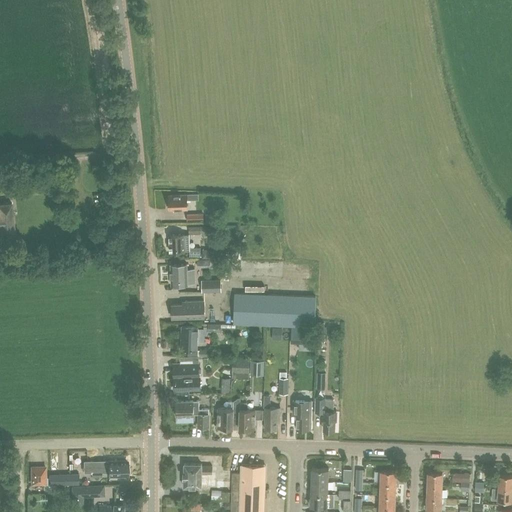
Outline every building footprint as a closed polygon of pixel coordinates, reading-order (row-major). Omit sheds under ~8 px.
[(42,186),(42,179),(36,179),(25,180),(26,188),(37,187),(37,186),(42,186)] [(170,209),(187,208),(186,200),(198,200),(198,194),(186,194),(169,195),(170,209)] [(0,234),(14,233),(11,202),(0,203),(0,234)] [(198,220),(198,213),(186,213),(187,221),(198,221),(198,220)] [(217,213),(205,213),(205,224),(217,224),(217,213)] [(170,251),(189,251),(190,250),(190,247),(189,233),(184,234),(169,234),(170,251)] [(218,258),(218,250),(202,249),(202,258),(218,258)] [(194,268),(187,268),(187,263),(170,264),(171,284),(187,284),(187,283),(194,283),(194,268)] [(221,280),(202,280),(203,291),(221,290),(221,280)] [(304,326),(315,327),(316,296),(304,295),(235,292),(233,323),(304,326)] [(172,304),(172,318),(204,317),(204,300),(185,301),(185,303),(172,304)] [(317,322),(317,334),(326,334),(326,322),(317,322)] [(207,331),(208,331),(221,332),(221,323),(208,323),(208,326),(207,331)] [(197,341),(198,328),(198,326),(182,326),(181,349),(197,350),(197,341)] [(311,328),(291,327),(291,342),(311,343),(311,328)] [(273,328),(273,339),(282,339),(282,328),(273,328)] [(249,378),(251,358),(232,358),(231,377),(249,378)] [(251,359),(251,373),(263,374),(263,359),(251,359)] [(199,375),(198,375),(198,372),(201,372),(201,369),(197,369),(197,363),(174,364),(175,388),(200,387),(199,375)] [(317,388),(321,388),(321,380),(325,380),(326,372),(318,372),(317,388)] [(288,377),(286,377),(280,377),(279,377),(279,394),(288,394),(288,377)] [(226,427),(239,427),(240,409),(240,404),(240,402),(240,397),(238,397),(233,401),(233,404),(233,408),(218,408),(217,426),(226,427)] [(333,411),(333,404),(334,399),(325,399),(325,397),(316,397),(315,411),(323,412),(323,420),(324,420),(324,429),(334,429),(334,420),(336,420),(336,411),(333,411)] [(175,401),(176,415),(193,415),(193,414),(198,414),(198,427),(209,427),(209,408),(199,409),(199,400),(175,401)] [(296,414),(296,428),(309,429),(309,422),(310,422),(310,413),(311,400),(293,400),(293,414),(296,414)] [(255,427),(255,419),(255,409),(248,409),(249,403),(248,402),(240,402),(240,404),(240,409),(239,427),(246,427),(255,427)] [(278,422),(280,422),(280,407),(265,407),(264,428),(278,428),(278,422)] [(117,452),(102,453),(103,453),(103,461),(108,461),(108,476),(128,476),(127,460),(118,460),(117,452)] [(202,464),(184,463),(184,486),(201,487),(209,487),(209,478),(209,473),(212,473),(212,466),(202,466),(202,464)] [(30,466),(30,485),(31,485),(48,485),(48,477),(46,477),(46,465),(30,466)] [(242,465),(241,473),(239,511),(264,511),(266,466),(242,465)] [(312,480),(328,481),(329,468),(312,468),(312,480)] [(343,469),(343,481),(351,481),(351,469),(343,469)] [(380,483),(396,483),(396,471),(381,470),(380,483)] [(231,497),(231,501),(230,511),(239,511),(241,473),(232,472),(231,497)] [(428,472),(428,485),(442,485),(442,473),(428,472)] [(452,479),(469,480),(469,473),(453,472),(452,479)] [(79,473),(58,474),(58,484),(79,484),(79,473)] [(498,487),(511,488),(511,475),(499,475),(498,487)] [(328,494),(328,481),(312,480),(311,493),(328,494)] [(380,483),(380,495),(395,495),(396,483),(380,483)] [(93,485),(72,486),(73,502),(83,502),(83,496),(94,496),(93,485)] [(442,485),(428,485),(427,497),(441,498),(442,485)] [(511,501),(511,494),(511,488),(498,487),(497,500),(498,500),(498,502),(510,503),(510,501),(511,501)] [(229,501),(231,501),(231,497),(229,497),(230,491),(222,491),(212,490),(212,500),(222,500),(222,501),(229,501)] [(328,494),(311,493),(311,506),(327,507),(328,494)] [(395,495),(380,495),(379,507),(395,507),(395,495)] [(441,498),(427,497),(427,510),(441,510),(441,498)] [(474,503),(473,511),(482,511),(483,503),(474,503)]
